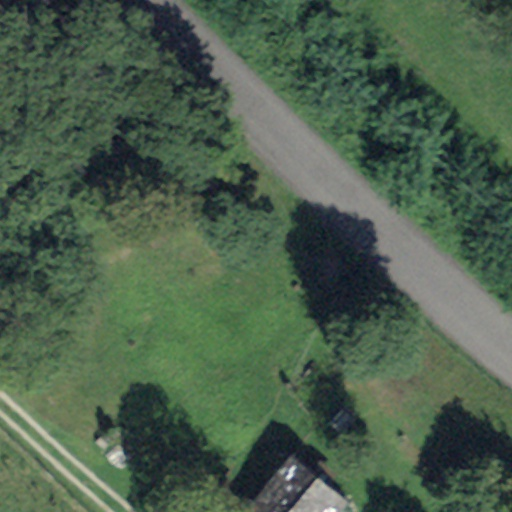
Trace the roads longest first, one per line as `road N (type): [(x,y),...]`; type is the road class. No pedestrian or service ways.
road 1 (tertiary): [(511,351),(392,247),(159,0)]
road 2 (track): [(0,389),(137,511)]
